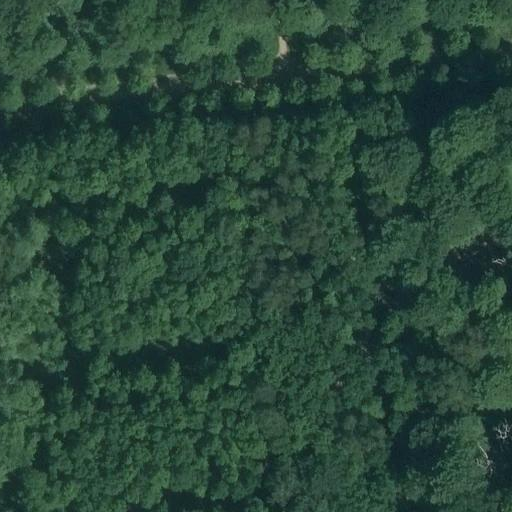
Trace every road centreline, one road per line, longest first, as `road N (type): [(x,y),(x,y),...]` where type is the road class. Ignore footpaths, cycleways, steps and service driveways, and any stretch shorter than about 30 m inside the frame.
road 1 (track): [(289,83),(0,114)]
road 2 (track): [(511,60),(289,83)]
